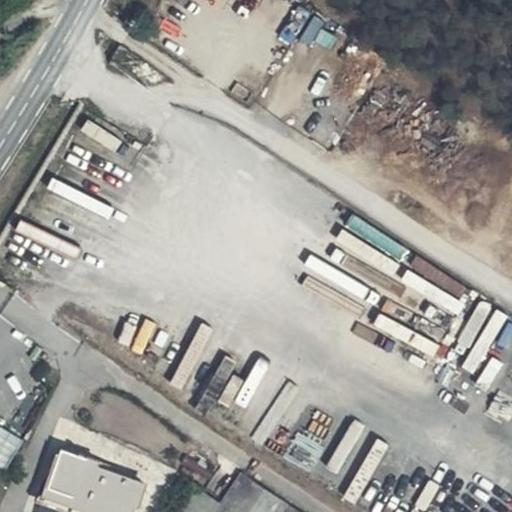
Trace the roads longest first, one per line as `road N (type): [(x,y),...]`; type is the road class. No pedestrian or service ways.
road 1 (unknown): [(327,511),(87,355)]
road 2 (unknown): [(7,511),(87,355)]
road 3 (secondary): [(86,0),(0,147)]
